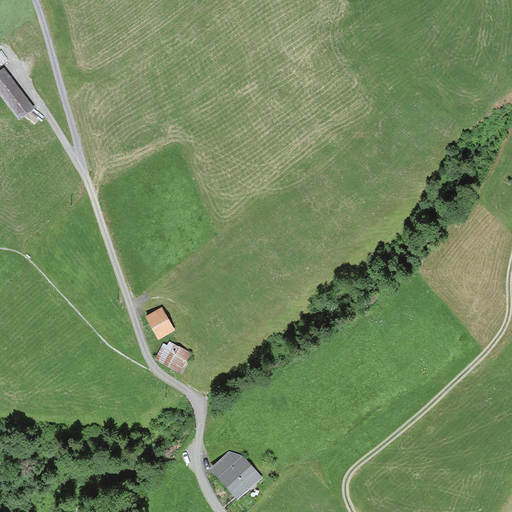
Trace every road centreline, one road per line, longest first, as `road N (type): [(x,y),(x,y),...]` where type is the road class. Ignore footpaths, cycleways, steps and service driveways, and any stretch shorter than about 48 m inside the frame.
road 1 (track): [(511,253),(503,327),(493,344),(354,468),(342,489),(347,511)]
road 2 (track): [(82,174),(147,365)]
road 3 (track): [(82,174),(32,0)]
road 4 (track): [(147,365),(190,403),(189,473),(220,511)]
road 5 (track): [(82,174),(0,53)]
